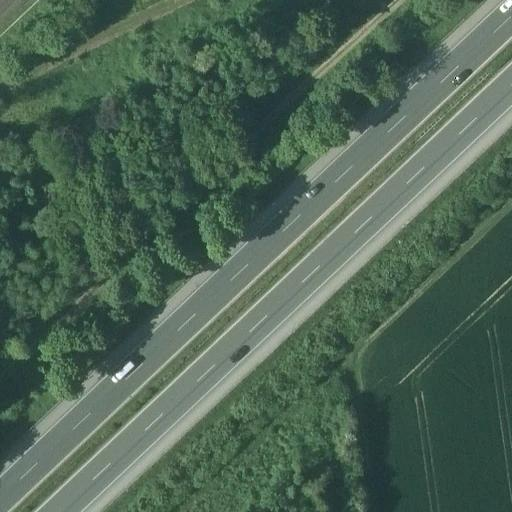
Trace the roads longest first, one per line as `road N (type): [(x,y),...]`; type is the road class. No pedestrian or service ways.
road 1 (motorway): [(511,4),(0,493)]
road 2 (motorway): [(46,511),(511,71)]
road 3 (track): [(0,372),(398,0)]
road 4 (track): [(367,511),(345,348),(511,190)]
